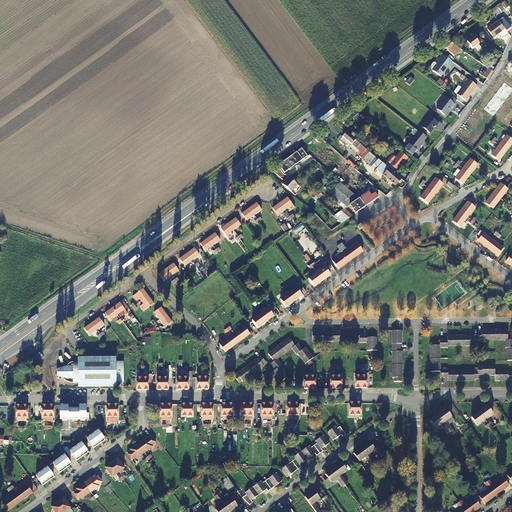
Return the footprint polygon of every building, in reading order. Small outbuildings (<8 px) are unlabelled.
[(488,30),(494,38),(505,31),(506,33),(511,29),(504,19),(488,30)] [(479,44),(474,37),(467,42),(473,49),(476,47),(478,50),(481,48),(478,45),(479,44)] [(450,41),(444,47),(448,51),(448,50),(455,56),(461,49),(450,42),(450,41)] [(440,77),(451,62),(442,55),(436,64),(433,62),(432,63),(428,69),(440,77)] [(485,66),(479,73),(488,80),(494,72),(485,66)] [(461,89),(456,95),(465,102),(476,87),(467,80),(461,89)] [(511,88),(504,83),(499,89),(508,97),(511,91),(511,88)] [(499,89),(494,96),(503,103),(508,97),(499,89)] [(489,102),(498,110),(503,103),(494,96),(489,102)] [(451,108),(452,109),(455,105),(446,98),(437,109),(440,112),(445,116),(451,108)] [(489,102),(484,109),(493,116),(498,110),(489,102)] [(438,124),(429,116),(425,121),(426,121),(421,127),(429,134),(435,126),(435,127),(438,124)] [(427,138),(419,132),(404,149),(407,152),(411,146),(417,151),(420,147),(419,147),(420,145),(421,145),(427,138)] [(343,137),(352,145),(353,144),(358,148),(357,149),(363,154),(364,153),(368,156),(370,153),(347,133),(343,137)] [(499,145),(507,151),(511,144),(511,139),(506,135),(499,145)] [(507,151),(499,145),(491,155),(499,161),(507,151)] [(411,146),(407,152),(412,156),(417,151),(411,146)] [(296,152),(302,160),(307,156),(301,149),(296,152)] [(302,160),(296,152),(292,156),(297,163),(302,160)] [(384,165),(395,174),(407,158),(401,152),(395,159),(394,158),(391,158),(387,163),(386,162),(384,165)] [(373,165),(378,160),(375,157),(372,154),(369,157),(366,161),(372,167),(373,165)] [(297,163),(292,156),(285,160),(291,168),(297,163)] [(463,169),(470,175),(478,165),(470,159),(463,169)] [(291,168),(285,160),(279,165),(284,173),(291,168)] [(401,179),(395,174),(384,165),(382,163),(378,160),(373,165),(377,168),(376,170),(395,186),(401,179)] [(470,175),(463,169),(455,178),(463,184),(470,175)] [(368,181),(363,176),(360,179),(365,184),(368,181)] [(297,184),(291,179),(289,177),(282,184),(291,191),(297,184)] [(428,188),(436,194),(443,184),(436,178),(428,188)] [(356,196),(349,190),(341,184),(333,194),(349,208),(351,206),(355,213),(365,206),(360,198),(358,200),(356,196)] [(493,193),(500,199),(508,189),(501,184),(493,193)] [(436,194),(428,188),(421,198),(428,204),(436,194)] [(365,206),(378,198),(375,193),(372,196),(369,192),(360,198),(365,206)] [(500,199),(493,193),(485,203),(493,209),(500,199)] [(295,207),(287,197),(280,203),(285,210),(288,208),(290,211),(295,207)] [(249,208),(254,215),(261,209),(256,202),(249,208)] [(460,211),(468,217),(475,207),(468,202),(460,211)] [(285,210),(280,203),(273,208),(278,215),(285,210)] [(339,209),(348,218),(352,216),(342,207),(339,209)] [(254,215),(249,208),(242,213),(247,220),(254,215)] [(460,227),(463,223),(468,217),(460,211),(453,221),(460,227)] [(228,223),(233,230),(241,224),(235,218),(228,223)] [(231,232),(233,230),(228,223),(221,228),(228,238),(233,235),(231,232)] [(207,238),(213,245),(220,240),(215,233),(207,238)] [(488,249),(494,241),(483,233),(478,241),(488,249)] [(207,238),(200,243),(207,252),(209,251),(208,249),(213,245),(207,238)] [(494,241),(488,249),(498,256),(504,248),(494,241)] [(342,244),(340,245),(343,250),(345,252),(351,260),(363,251),(357,243),(352,246),(353,247),(347,252),(345,250),(346,249),(342,244)] [(337,258),(333,261),(339,269),(351,260),(345,252),(343,250),(340,245),(338,247),(340,250),(338,252),(339,254),(336,256),(337,258)] [(186,253),(192,260),(199,255),(194,248),(186,253)] [(192,260),(186,253),(179,258),(184,266),(192,260)] [(309,263),(323,281),(331,275),(325,266),(318,271),(316,269),(317,268),(310,259),(308,261),(309,263)] [(166,268),(171,275),(178,270),(173,263),(166,268)] [(323,281),(309,263),(307,265),(311,271),(312,271),(315,274),(308,278),(315,287),(323,281)] [(164,280),(171,275),(166,268),(159,273),(164,280)] [(302,296),(296,287),(288,293),(294,302),(302,296)] [(148,295),(143,288),(133,296),(136,300),(139,298),(141,301),(148,295)] [(288,293),(280,299),(286,308),(294,302),(288,293)] [(148,295),(141,301),(143,303),(140,306),(144,310),(154,303),(148,295)] [(112,307),(117,314),(123,310),(126,314),(128,313),(119,302),(112,307)] [(107,322),(111,328),(114,326),(113,324),(115,322),(112,318),(117,314),(112,307),(105,312),(110,320),(107,322)] [(159,319),(166,314),(161,307),(154,312),(159,319)] [(268,308),(260,314),(266,322),(274,317),(268,308)] [(166,314),(159,319),(165,327),(172,322),(166,314)] [(260,314),(252,320),(258,328),(266,322),(260,314)] [(91,323),(96,329),(104,324),(99,317),(91,323)] [(96,329),(91,323),(84,328),(89,334),(96,329)] [(227,329),(238,343),(250,334),(243,325),(238,329),(238,330),(233,334),(231,331),(232,330),(230,328),(227,329)] [(238,343),(227,329),(225,331),(227,334),(228,333),(230,336),(224,340),(223,339),(218,343),(225,352),(238,343)] [(313,331),(313,341),(330,341),(347,342),(359,342),(359,343),(363,343),(367,343),(367,351),(378,351),(378,347),(377,347),(377,338),(367,338),(367,335),(364,335),(360,335),(360,332),(351,332),(351,331),(347,331),(342,331),(342,332),(333,332),(333,333),(330,333),(326,333),(326,332),(317,332),(317,331),(313,331)] [(508,372),(495,372),(495,366),(481,366),(481,367),(477,367),(477,371),(460,370),(447,370),(447,369),(439,369),(439,347),(447,347),(447,346),(473,346),(473,344),(477,344),(477,340),(494,340),(505,340),(505,348),(507,348),(506,361),(511,361),(511,341),(507,341),(507,332),(499,332),(499,331),(490,331),(490,332),(481,331),(481,333),(478,333),(477,337),(465,337),(456,337),(447,337),(447,340),(439,340),(439,346),(430,346),(430,355),(429,355),(429,364),(430,364),(430,373),(439,373),(439,378),(447,378),(447,381),(456,381),(456,382),(465,382),(465,381),(473,381),(473,380),(477,380),(477,376),(490,376),(494,376),(494,382),(499,382),(499,381),(511,381),(511,373),(508,373),(508,372)] [(403,332),(393,332),(392,349),(392,366),(392,379),(394,379),(394,383),(402,383),(402,370),(403,370),(403,366),(403,361),(402,361),(402,352),(401,352),(401,349),(401,345),(402,345),(402,336),(403,336),(403,332)] [(285,379),(288,376),(281,366),(282,365),(280,361),(278,358),(285,353),(292,348),(294,351),(296,354),(298,353),(305,364),(308,362),(310,360),(314,358),(311,354),(311,355),(305,348),(303,349),(301,346),(298,343),(295,345),(290,338),(283,343),(282,342),(279,345),(275,347),(275,348),(268,353),(274,361),(271,363),(273,366),(275,369),(273,371),(278,378),(277,379),(280,382),(285,379)] [(266,362),(261,355),(251,362),(247,364),(243,367),(244,368),(233,375),(238,381),(241,378),(242,380),(253,373),(264,365),(263,364),(266,362)] [(120,382),(120,361),(116,361),(116,358),(78,358),(78,362),(71,362),(70,363),(69,364),(68,365),(67,366),(57,369),(57,376),(63,377),(64,378),(67,381),(71,383),(73,383),(78,383),(78,387),(116,386),(116,382),(120,382)] [(86,419),(86,405),(79,405),(79,408),(68,408),(68,405),(60,405),(60,419),(86,419)] [(487,406),(479,412),(485,420),(486,419),(489,418),(493,414),(487,406)] [(438,415),(450,432),(452,430),(448,424),(447,425),(445,422),(451,418),(446,410),(438,415)] [(485,420),(479,412),(471,418),(477,426),(485,420)] [(450,432),(438,415),(430,421),(435,429),(440,426),(442,429),(443,428),(448,434),(450,432)] [(344,432),(340,426),(336,428),(335,427),(328,432),(333,440),(341,435),(342,437),(345,434),(344,432)] [(98,431),(86,439),(93,449),(100,444),(99,442),(104,438),(98,431)] [(313,445),(319,453),(322,451),(321,449),(329,443),(323,435),(315,441),(316,443),(313,445)] [(146,438),(142,441),(138,444),(144,452),(152,447),(151,446),(155,443),(151,437),(147,440),(146,438)] [(375,450),(369,442),(361,448),(367,456),(375,450)] [(72,455),(76,461),(83,456),(82,455),(87,451),(81,443),(69,452),(66,447),(63,449),(69,457),(72,455)] [(136,458),(144,452),(138,444),(134,447),(130,449),(131,451),(127,454),(132,460),(136,457),(136,458)] [(301,451),(307,459),(315,454),(316,456),(319,453),(313,445),(311,447),(309,446),(301,451)] [(367,456),(361,448),(354,454),(360,462),(367,456)] [(292,461),(298,469),(301,467),(299,465),(307,459),(301,451),(294,457),(295,459),(292,461)] [(52,464),(59,473),(66,468),(65,467),(70,463),(64,455),(52,464)] [(118,461),(117,459),(112,463),(116,468),(115,469),(118,473),(124,469),(121,465),(122,464),(120,460),(118,461)] [(298,469),(292,461),(281,469),(287,477),(298,469)] [(111,464),(105,468),(109,473),(112,478),(118,473),(115,469),(116,468),(112,463),(111,464)] [(341,463),(333,469),(339,477),(341,479),(345,486),(348,484),(343,478),(343,477),(342,479),(340,476),(347,471),(341,463)] [(48,479),(53,476),(47,468),(35,476),(42,486),(49,481),(48,479)] [(331,483),(339,477),(333,469),(325,475),(331,483)] [(265,481),(270,489),(281,481),(275,473),(265,481)] [(91,477),(88,480),(95,489),(96,488),(99,492),(103,489),(104,492),(106,490),(97,477),(93,479),(91,477)] [(486,482),(487,482),(496,495),(509,486),(502,477),(497,481),(498,481),(492,486),(490,484),(491,483),(489,480),(486,482)] [(232,487),(226,479),(222,482),(228,491),(232,487)] [(90,492),(91,492),(93,491),(95,494),(96,493),(98,496),(101,494),(99,492),(96,488),(95,489),(88,480),(84,483),(90,492)] [(252,487),(258,495),(266,490),(267,491),(270,489),(265,481),(261,483),(260,481),(252,487)] [(496,495),(487,482),(486,482),(484,483),(485,485),(480,489),(482,492),(477,495),(484,504),(496,495)] [(90,492),(84,483),(79,486),(76,489),(73,491),(74,493),(74,494),(78,499),(82,497),(82,498),(90,492)] [(21,488),(14,494),(20,502),(32,493),(26,484),(21,488)] [(242,498),(249,505),(252,502),(251,500),(258,495),(252,487),(245,492),(246,495),(242,498)] [(305,497),(311,506),(320,500),(313,491),(305,497)] [(6,499),(1,502),(8,511),(20,502),(14,494),(6,499)] [(311,506),(305,497),(296,503),(302,511),(308,508),(309,510),(310,510),(312,511),(315,511),(313,508),(311,506)] [(223,504),(228,511),(229,511),(237,507),(231,498),(223,504)] [(460,501),(458,502),(458,503),(465,511),(473,511),(480,507),(474,498),(469,501),(470,502),(463,507),(461,504),(463,504),(460,501)] [(63,499),(58,502),(62,508),(61,509),(63,511),(64,511),(70,508),(67,504),(68,504),(65,500),(64,501),(63,499)] [(57,503),(51,508),(54,511),(63,511),(61,509),(62,508),(58,502),(57,503)] [(455,511),(465,511),(458,503),(458,502),(456,504),(460,509),(455,511)]
